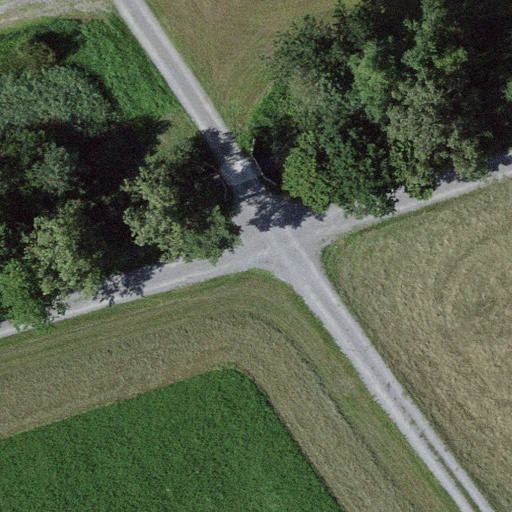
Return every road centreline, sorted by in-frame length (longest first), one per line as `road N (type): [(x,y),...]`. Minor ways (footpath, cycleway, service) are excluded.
road 1 (track): [(486,511),(126,0)]
road 2 (track): [(511,169),(0,328)]
